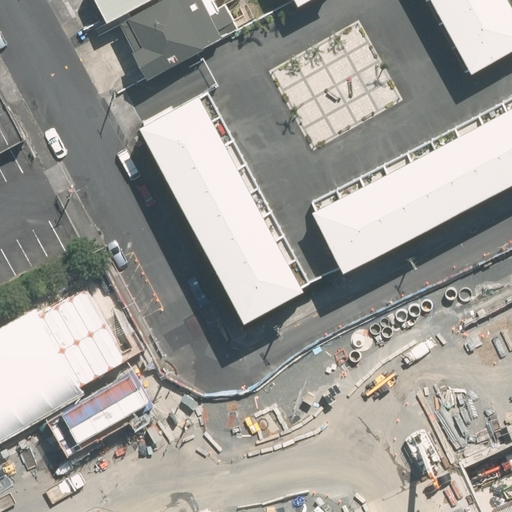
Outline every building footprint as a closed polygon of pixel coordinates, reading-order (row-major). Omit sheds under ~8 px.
[(144,0),(99,0),(110,19),(144,0)] [(231,28),(215,0),(159,0),(129,17),(144,45),(134,50),(147,74),(231,28)] [(433,0),(472,68),(511,46),(511,6),(508,0),(433,0)] [(304,280),(201,90),(144,121),(246,311),(304,280)] [(511,101),(314,205),(345,263),(511,176),(511,101)] [(0,464),(98,412),(82,383),(113,367),(93,329),(62,346),(34,294),(0,312),(0,464)] [(511,511),(511,495),(429,341),(312,404),(345,465),(350,463),(376,511),(511,511)] [(0,511),(151,511),(98,412),(0,464),(0,511)]
